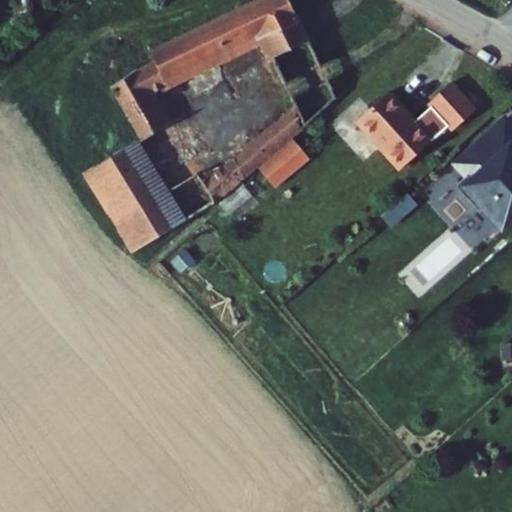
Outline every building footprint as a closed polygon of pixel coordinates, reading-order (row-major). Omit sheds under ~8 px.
[(317,18),(308,0),(214,0),(140,36),(131,18),(101,34),(147,117),(91,151),(142,232),(215,190),(310,106),(299,82),(220,150),(172,65),(268,19),(277,37),(317,18)] [(425,99),(399,70),(367,99),(411,147),(459,103),(463,108),(486,87),(461,60),(439,81),(442,84),(425,99)] [(305,95),(315,111),(336,99),(326,83),(305,95)] [(511,94),(464,139),(475,151),(465,161),(489,186),(493,182),(511,202),(511,94)] [(417,173),(395,193),(402,200),(424,180),(417,173)]
